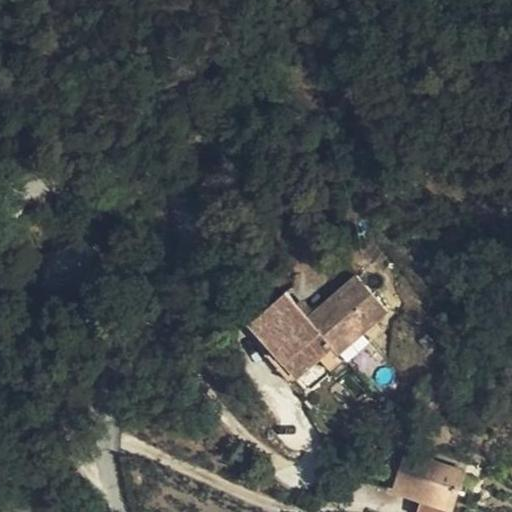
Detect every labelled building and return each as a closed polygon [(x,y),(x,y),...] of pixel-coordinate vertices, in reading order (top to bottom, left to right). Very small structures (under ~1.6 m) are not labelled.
[(357,275),(318,309),(309,316),(287,290),(251,321),(272,347),(299,378),(321,358),(335,346),(340,353),(353,342),(388,312),(357,275)] [(358,349),(353,342),(340,353),(346,360),(358,349)] [(321,358),(330,370),(332,372),(346,360),(340,353),(335,346),(321,358)] [(299,378),(272,347),(267,353),(293,383),(299,378)] [(429,407),(435,391),(422,385),(415,401),(429,407)] [(448,397),(435,391),(429,407),(441,413),(448,397)] [(452,511),(465,472),(406,453),(393,492),(422,502),(452,511)] [(422,502),(417,511),(451,511),(452,511),(422,502)]
